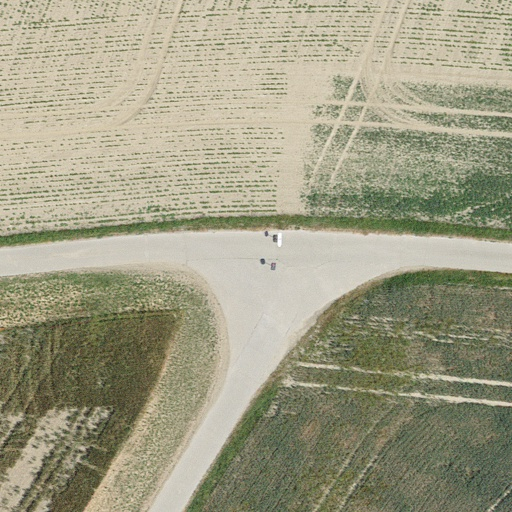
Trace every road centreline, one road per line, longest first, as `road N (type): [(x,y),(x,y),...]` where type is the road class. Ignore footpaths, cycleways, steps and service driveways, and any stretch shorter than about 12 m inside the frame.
road 1 (track): [(0,263),(180,250),(511,260)]
road 2 (track): [(163,511),(261,350),(274,293),(270,252)]
